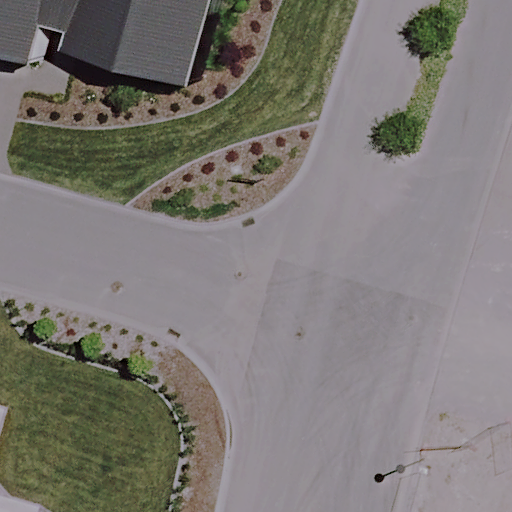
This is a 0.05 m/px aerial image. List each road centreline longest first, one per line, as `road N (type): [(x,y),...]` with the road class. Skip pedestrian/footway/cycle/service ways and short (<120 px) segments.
road 1 (residential): [(505,0),(406,351)]
road 2 (residential): [(303,323),(399,0)]
road 3 (residential): [(0,239),(303,323)]
road 4 (residential): [(261,511),(303,323)]
road 5 (residential): [(406,351),(366,511)]
